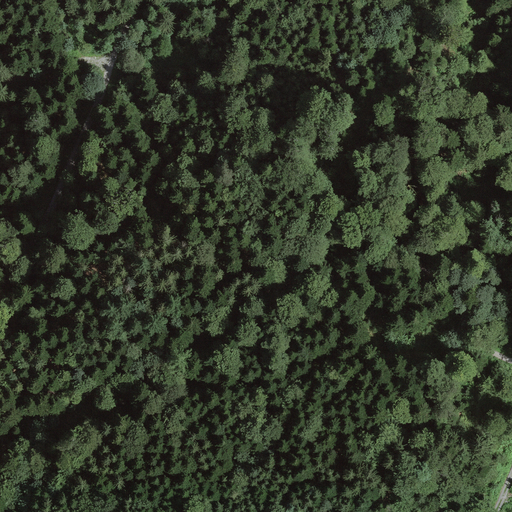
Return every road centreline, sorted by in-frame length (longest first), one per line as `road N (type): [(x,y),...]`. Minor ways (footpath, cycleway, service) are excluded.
road 1 (track): [(511,362),(479,342),(440,279),(408,268),(252,301),(108,385),(0,391)]
road 2 (track): [(0,287),(28,256),(142,0)]
